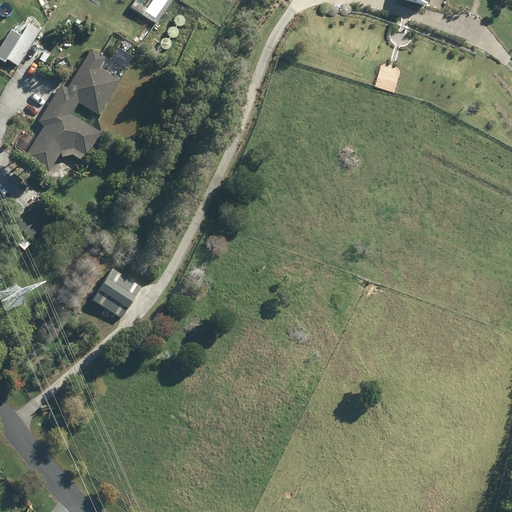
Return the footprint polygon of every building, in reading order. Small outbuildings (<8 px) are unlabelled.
[(172,0),(135,0),(131,8),(157,24),(172,0)] [(187,20),(177,15),(159,46),(168,52),(187,20)] [(73,111),(79,100),(99,112),(102,106),(121,74),(102,63),(105,58),(91,49),(68,86),(63,82),(39,120),(44,123),(24,156),(47,170),(64,143),(86,156),(103,129),(73,111)] [(37,199),(16,224),(31,237),(52,212),(37,199)] [(113,267),(93,299),(122,317),(142,285),(113,267)]
